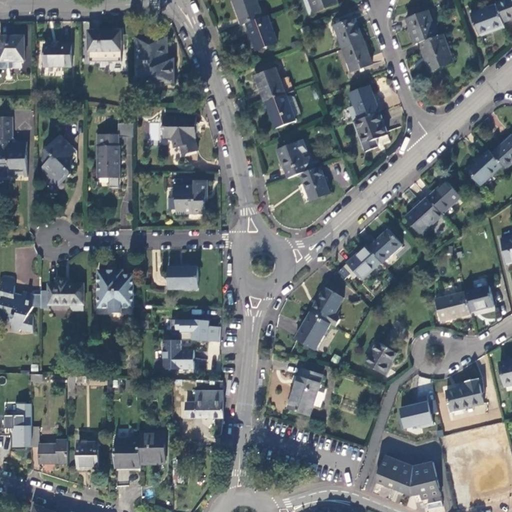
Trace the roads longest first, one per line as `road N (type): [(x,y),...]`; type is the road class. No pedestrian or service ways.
road 1 (residential): [(241,247),(225,240),(71,241)]
road 2 (secondary): [(198,40),(225,109),(246,200)]
road 3 (residential): [(0,5),(162,0)]
road 4 (residential): [(426,149),(372,0)]
road 5 (residential): [(426,149),(331,231)]
road 6 (secondary): [(389,511),(335,494),(267,503)]
road 7 (secondary): [(252,333),(240,455)]
